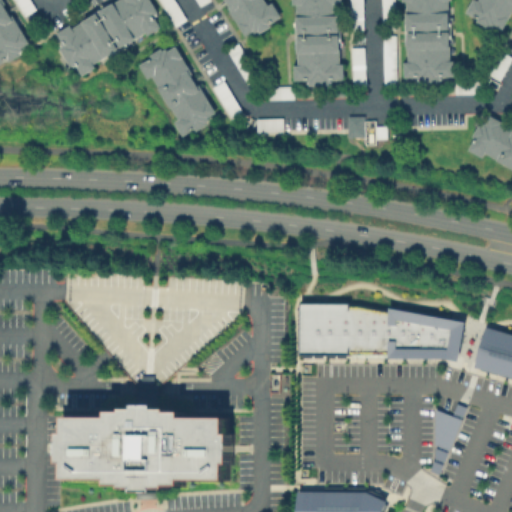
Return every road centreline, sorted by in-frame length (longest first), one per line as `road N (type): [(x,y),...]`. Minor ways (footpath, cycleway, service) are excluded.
road 1 (primary): [(511,235),(275,194),(0,177)]
road 2 (primary): [(0,207),(289,226),(511,265)]
